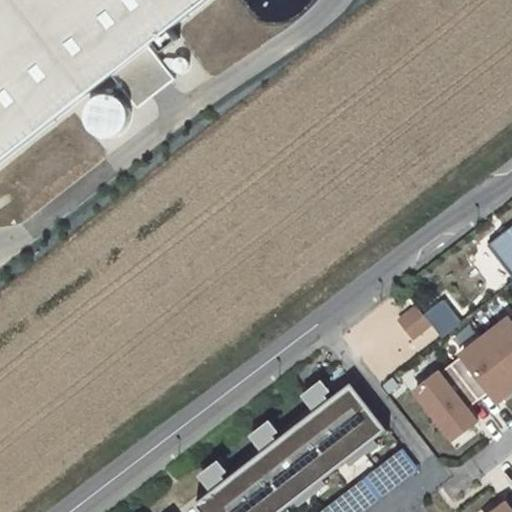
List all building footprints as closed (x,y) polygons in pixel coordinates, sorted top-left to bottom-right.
[(0,0),(0,165),(115,73),(141,108),(178,78),(153,45),(208,0),(0,0)] [(511,278),(511,226),(487,246),(511,278)] [(385,383),(436,335),(394,291),(343,338),(385,383)] [(441,337),(460,321),(441,297),(421,313),(441,337)] [(511,314),(510,317),(508,314),(458,353),(461,358),(441,374),(438,371),(413,391),(450,438),(473,420),(462,407),(486,388),(498,402),(511,390),(511,314)] [(194,503),(200,511),(281,511),(389,429),(354,381),(330,399),(329,398),(334,394),(324,382),(305,397),(315,410),(277,437),(276,436),(283,431),(273,419),(251,436),(262,449),(223,476),(223,475),(229,470),(220,459),(199,474),(211,491),(194,503)] [(402,450),(322,511),(362,511),(419,468),(402,450)]
